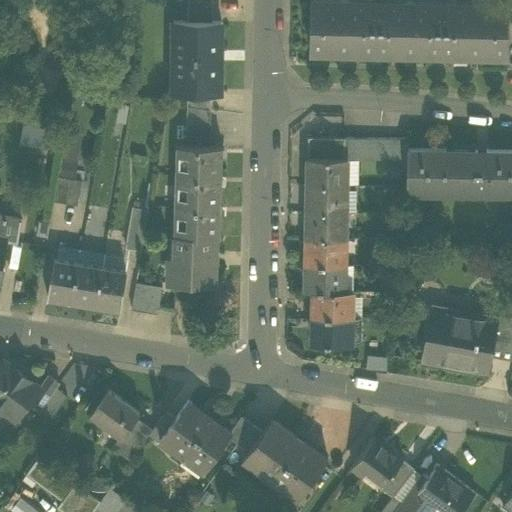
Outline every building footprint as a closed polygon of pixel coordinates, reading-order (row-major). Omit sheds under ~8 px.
[(212,20),(212,0),(188,0),(188,20),(212,20)] [(310,0),(310,47),(375,49),(376,0),(310,0)] [(442,0),(376,0),(375,49),(441,51),(442,0)] [(509,0),(442,0),(441,51),(508,53),(509,0)] [(211,88),(219,88),(221,21),(212,20),(188,20),(175,20),(173,87),(188,87),(211,88)] [(188,87),(187,105),(211,109),(211,88),(188,87)] [(210,121),(211,109),(187,105),(187,120),(210,121)] [(210,133),(210,121),(187,120),(187,132),(210,133)] [(210,145),(210,133),(187,132),(186,144),(210,145)] [(309,136),(308,156),(342,157),(344,157),(344,136),(309,136)] [(347,157),(407,158),(407,147),(407,137),(344,136),(344,157),(347,157)] [(182,144),(181,174),(220,175),(221,145),(210,145),(186,144),(182,144)] [(511,148),(475,148),(475,154),(445,153),(445,148),(407,147),(407,158),(407,191),(423,191),(423,186),(437,187),(437,192),(455,192),(455,187),(469,187),(468,192),(496,192),(496,187),(511,187),(511,148)] [(308,156),(307,183),(341,184),(342,157),(308,156)] [(220,205),(220,175),(181,174),(180,204),(220,205)] [(53,199),(65,201),(70,178),(58,176),(53,199)] [(81,180),(70,178),(65,201),(77,203),(81,180)] [(307,183),(307,209),(341,210),(341,184),(307,183)] [(219,235),(220,205),(180,204),(180,234),(215,235),(219,235)] [(307,209),(306,235),(340,236),(341,210),(307,209)] [(127,246),(142,249),(144,233),(148,213),(133,210),(127,246)] [(22,218),(0,214),(0,235),(6,237),(5,239),(18,242),(22,218)] [(213,282),(215,235),(180,234),(175,234),(174,281),(213,282)] [(306,235),(306,262),(340,263),(340,236),(306,235)] [(48,292),(72,296),(78,263),(54,259),(48,292)] [(305,288),(313,289),(340,289),(340,263),(306,262),(305,288)] [(102,267),(78,263),(72,296),(96,300),(102,267)] [(126,271),(102,267),(96,300),(120,305),(126,271)] [(131,308),(158,313),(162,285),(136,281),(131,308)] [(313,289),(313,315),(347,315),(348,289),(344,289),(340,289),(313,289)] [(64,315),(93,318),(94,305),(82,303),(82,308),(65,306),(64,315)] [(423,360),(484,371),(487,353),(489,344),(494,317),(493,316),(433,305),(433,307),(438,308),(428,359),(423,358),(423,360)] [(433,307),(423,358),(428,359),(438,308),(433,307)] [(489,344),(511,348),(511,315),(494,313),(493,316),(494,317),(489,344)] [(312,342),(346,342),(347,315),(313,315),(312,342)] [(352,315),(347,315),(346,342),(351,342),(351,341),(361,341),(362,315),(352,315)] [(511,348),(489,344),(487,353),(511,357),(511,348)] [(0,360),(0,403),(17,416),(29,399),(40,385),(39,384),(2,358),(0,360)] [(29,399),(40,407),(59,380),(48,372),(39,384),(40,385),(29,399)] [(119,434),(121,436),(132,421),(137,415),(140,410),(108,386),(89,412),(119,434)] [(160,436),(183,454),(186,450),(212,415),(189,398),(175,416),(160,436)] [(150,430),(160,436),(175,416),(166,409),(153,426),(150,430)] [(228,434),(238,441),(252,422),(241,414),(230,429),(232,430),(228,434)] [(153,426),(137,415),(132,421),(148,433),(150,430),(153,426)] [(212,415),(186,450),(206,465),(228,434),(232,430),(230,429),(212,415)] [(282,485),(298,497),(327,456),(272,416),(262,429),(248,449),(242,456),(258,468),(262,463),(285,480),(282,485)] [(120,449),(130,457),(148,433),(132,421),(121,436),(127,440),(120,449)] [(262,429),(252,422),(238,441),(248,449),(262,429)] [(121,436),(119,434),(112,444),(120,449),(127,440),(121,436)] [(379,484),(381,485),(387,476),(402,456),(373,435),(352,463),(362,471),(366,466),(383,479),(379,484)] [(203,468),(206,465),(186,450),(183,454),(179,459),(198,473),(202,468),(203,468)] [(66,511),(89,511),(96,504),(100,498),(39,452),(25,471),(61,498),(56,505),(66,511)] [(417,480),(408,473),(414,465),(402,456),(387,476),(399,485),(378,511),(393,511),(408,492),(417,480)] [(436,463),(427,475),(421,483),(431,490),(427,495),(429,496),(450,511),(456,511),(473,490),(436,463)] [(362,471),(379,484),(383,479),(366,466),(362,471)] [(424,503),(429,496),(427,495),(431,490),(421,483),(427,475),(423,472),(417,480),(408,492),(424,503)] [(145,511),(109,485),(100,498),(96,504),(106,511),(145,511)] [(511,488),(502,502),(503,503),(506,499),(511,503),(511,488)]
